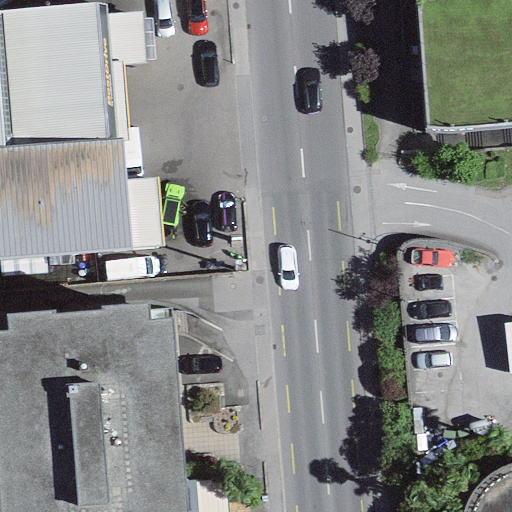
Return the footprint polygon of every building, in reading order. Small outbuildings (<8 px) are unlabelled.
[(104,4),(0,11),(0,259),(129,249),(123,182),(120,140),(114,140),(105,14),(104,4)] [(140,12),(105,14),(114,140),(120,140),(126,140),(121,66),(144,64),(140,12)] [(123,182),(129,249),(160,247),(155,179),(123,182)] [(187,511),(172,306),(148,308),(148,304),(99,308),(99,311),(53,315),(53,312),(6,315),(7,331),(0,331),(0,511),(187,511)] [(511,511),(511,463),(509,464),(496,469),(486,478),(480,483),(473,492),(468,501),(464,511),(463,511),(511,511)]
